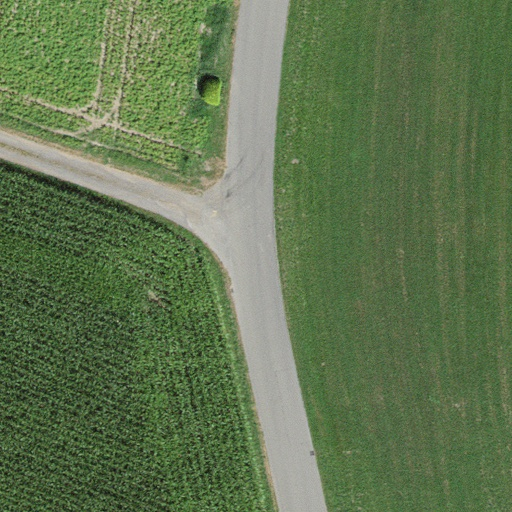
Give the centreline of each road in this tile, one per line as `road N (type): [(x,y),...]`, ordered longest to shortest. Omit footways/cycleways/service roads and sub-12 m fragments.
road 1 (unclassified): [(302,511),(246,237),(268,0)]
road 2 (track): [(0,143),(246,237)]
